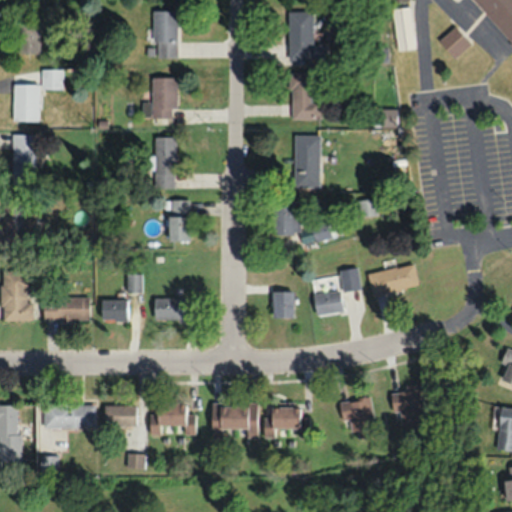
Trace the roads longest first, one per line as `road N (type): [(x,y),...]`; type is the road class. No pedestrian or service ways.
road 1 (residential): [(0,366),(232,365),(394,347),(466,316),(474,297),(469,252)]
road 2 (residential): [(232,365),(236,0)]
